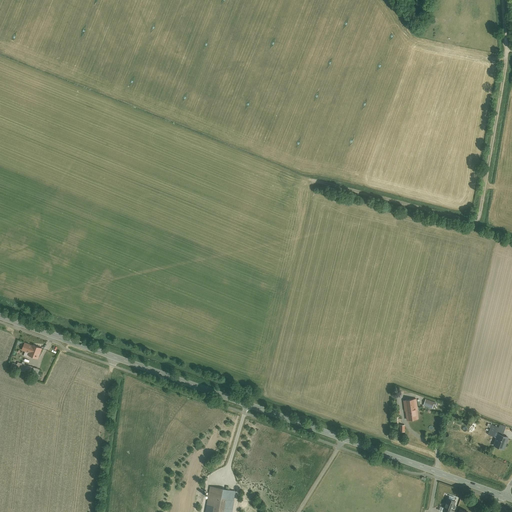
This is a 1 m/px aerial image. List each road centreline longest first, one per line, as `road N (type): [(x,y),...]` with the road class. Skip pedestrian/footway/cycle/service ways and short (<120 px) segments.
road 1 (track): [(503,0),(507,56),(483,208),(467,222),(328,182),(117,101)]
road 2 (tertiary): [(0,317),(503,497)]
road 3 (track): [(113,357),(94,511)]
